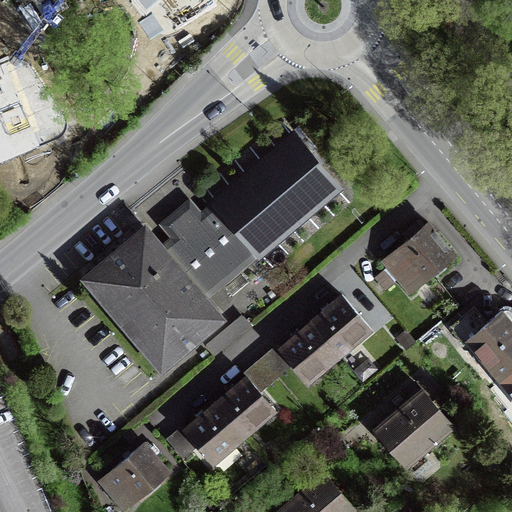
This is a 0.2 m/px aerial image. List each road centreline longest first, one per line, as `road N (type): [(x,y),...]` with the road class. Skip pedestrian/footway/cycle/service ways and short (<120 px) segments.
road 1 (residential): [(0,277),(287,37)]
road 2 (secondary): [(358,43),(511,227)]
